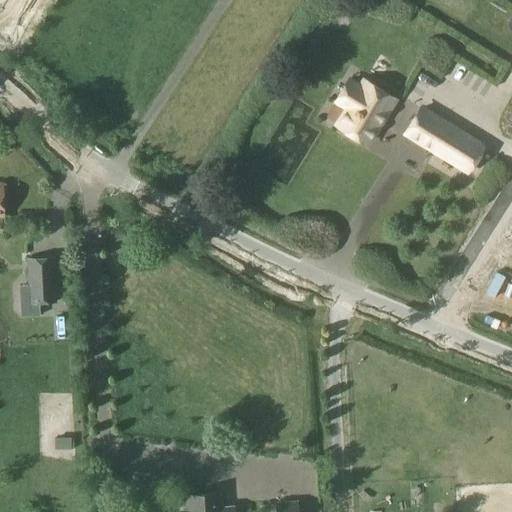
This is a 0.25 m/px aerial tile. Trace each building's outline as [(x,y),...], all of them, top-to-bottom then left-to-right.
[(360,88),(348,81),(337,100),(348,107),(337,124),(344,128),(345,134),(355,140),(360,138),(367,142),(393,100),(363,82),(360,88)] [(467,170),(482,146),(421,108),(406,132),(467,170)] [(282,181),(315,122),(294,110),(261,169),(282,181)] [(55,305),(53,260),(31,261),(33,306),(55,305)] [(220,508),(218,494),(187,496),(188,511),(180,511),(179,511),(227,511),(227,508),(220,508)] [(277,511),(295,511),(295,502),(277,504),(277,511)]
